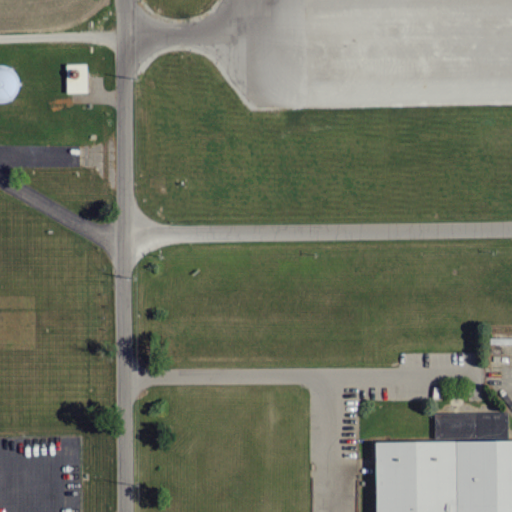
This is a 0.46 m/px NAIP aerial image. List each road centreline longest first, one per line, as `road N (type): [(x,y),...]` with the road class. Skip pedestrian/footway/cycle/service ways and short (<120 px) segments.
road 1 (tertiary): [(125,511),(123,233)]
road 2 (tertiary): [(123,233),(122,0)]
